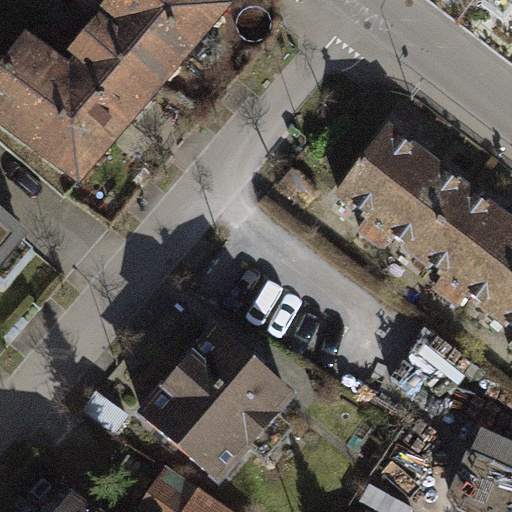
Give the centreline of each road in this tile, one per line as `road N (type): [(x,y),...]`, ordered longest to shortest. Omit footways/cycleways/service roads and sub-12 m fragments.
road 1 (residential): [(0,426),(354,0)]
road 2 (residential): [(373,0),(511,105)]
